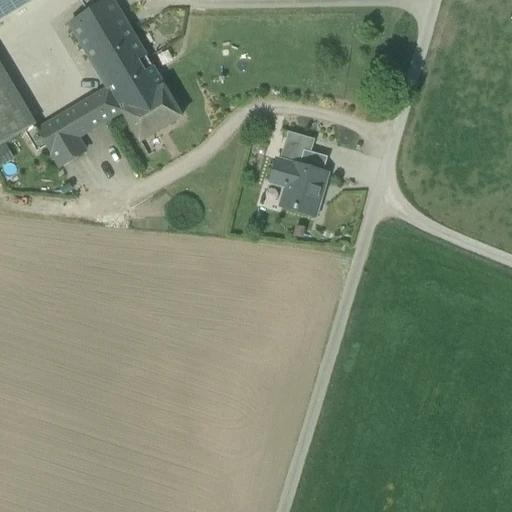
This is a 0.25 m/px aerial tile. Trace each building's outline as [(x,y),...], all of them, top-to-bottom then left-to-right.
[(0,0),(0,20),(34,0),(0,0)] [(111,2),(110,0),(86,0),(81,3),(88,15),(111,2)] [(88,15),(71,26),(109,90),(115,100),(156,76),(111,2),(88,15)] [(0,147),(36,126),(0,65),(0,147)] [(156,76),(115,100),(122,112),(140,143),(181,118),(156,76)] [(109,90),(38,131),(60,168),(85,153),(77,139),(122,112),(115,100),(109,90)] [(287,133),(279,162),(292,166),(292,165),(299,167),(303,151),(311,154),(315,141),(287,133)] [(311,154),(303,151),(299,167),(323,174),(327,158),(311,154)] [(299,167),(292,165),(292,166),(279,162),(277,161),(270,184),(286,188),(280,207),(315,217),(320,200),(316,199),(323,174),(299,167)] [(327,175),(323,174),(316,199),(320,200),(327,175)]
